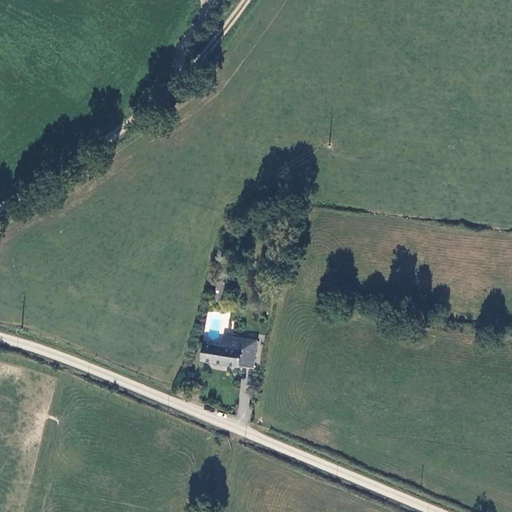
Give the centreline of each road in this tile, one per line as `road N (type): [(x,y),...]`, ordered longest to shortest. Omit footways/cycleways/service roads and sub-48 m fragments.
road 1 (unclassified): [(434,511),(0,338)]
road 2 (track): [(245,0),(201,69),(148,116),(0,213)]
